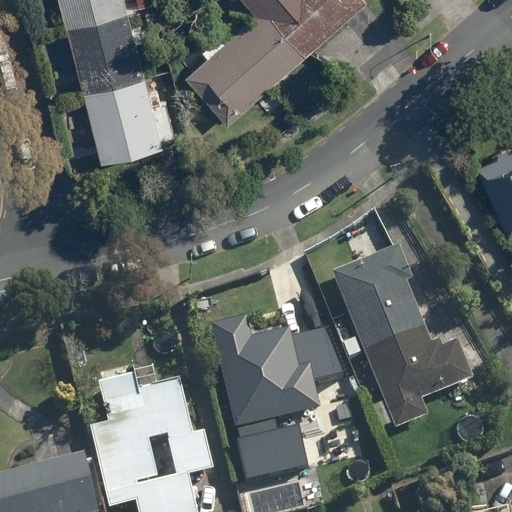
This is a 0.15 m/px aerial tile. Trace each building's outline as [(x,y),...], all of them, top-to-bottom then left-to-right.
[(68,0),(107,157),(174,140),(138,0),(68,0)] [(259,0),(265,7),(193,74),(237,120),(364,0),(259,0)] [(511,150),(486,162),(511,223),(511,150)] [(401,255),(341,279),(400,428),(434,414),(427,397),(479,376),(466,343),(440,353),(401,255)] [(247,325),(217,332),(252,482),(301,471),(289,420),(323,412),(315,376),(301,380),(290,331),(251,340),(247,325)] [(198,435),(198,432),(188,386),(146,395),(141,375),(108,382),(118,428),(97,432),(113,509),(142,503),(144,511),(200,511),(194,481),(216,476),(207,434),(198,435)] [(108,511),(97,460),(0,481),(0,511),(108,511)]
